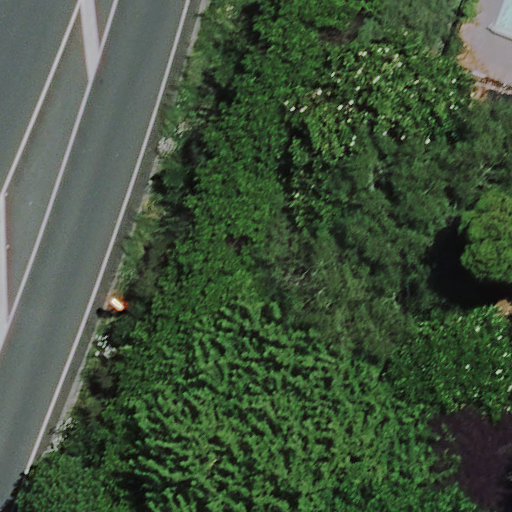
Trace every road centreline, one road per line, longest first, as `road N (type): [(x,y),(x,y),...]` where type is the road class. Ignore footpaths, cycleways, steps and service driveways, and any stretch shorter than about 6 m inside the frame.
road 1 (tertiary): [(82,29),(63,261),(0,439)]
road 2 (tertiary): [(0,141),(82,29)]
